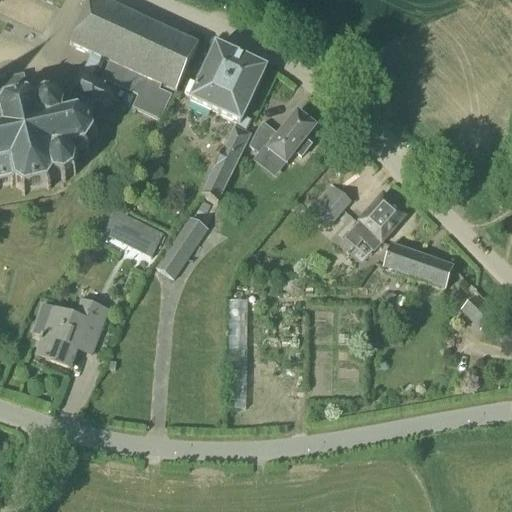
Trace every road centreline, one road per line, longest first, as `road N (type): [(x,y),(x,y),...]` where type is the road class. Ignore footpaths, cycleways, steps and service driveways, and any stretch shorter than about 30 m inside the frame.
road 1 (residential): [(511,286),(319,91),(273,58),(145,0)]
road 2 (residential): [(50,429),(152,451),(230,454),(511,411)]
